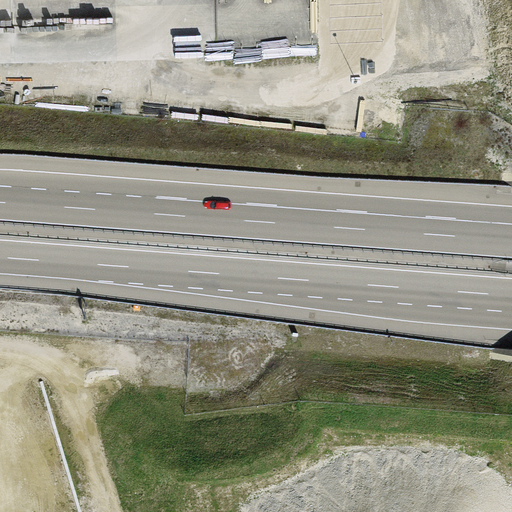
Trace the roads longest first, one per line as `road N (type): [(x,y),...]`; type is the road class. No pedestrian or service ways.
road 1 (motorway): [(0,257),(511,296)]
road 2 (motorway): [(511,239),(0,201)]
